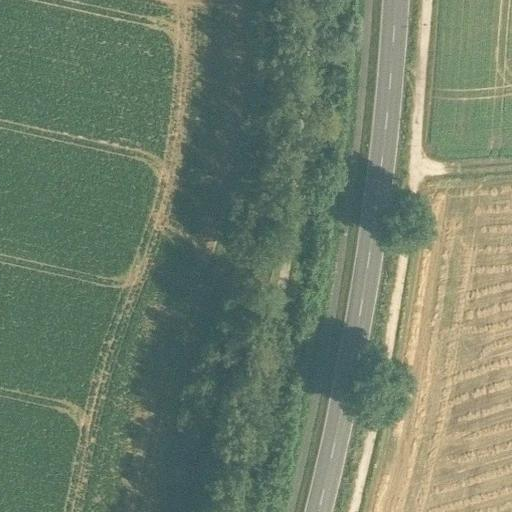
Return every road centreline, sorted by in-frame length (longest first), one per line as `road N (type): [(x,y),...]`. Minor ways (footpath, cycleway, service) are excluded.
road 1 (track): [(320,0),(286,315),(241,511)]
road 2 (secondary): [(324,511),(367,274),(401,0)]
road 3 (track): [(144,511),(175,374),(209,288),(224,275),(290,284)]
